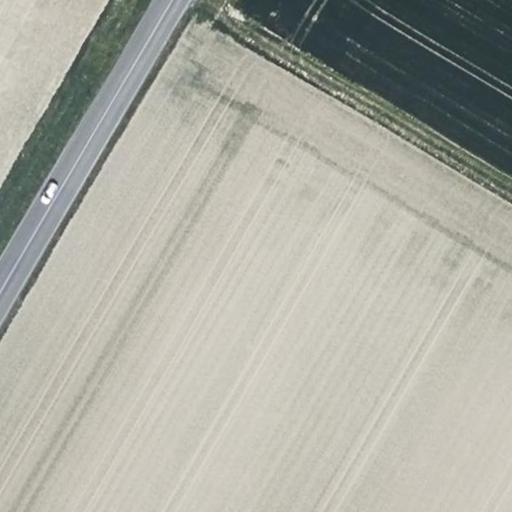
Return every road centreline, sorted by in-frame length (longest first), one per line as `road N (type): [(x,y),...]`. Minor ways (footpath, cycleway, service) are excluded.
road 1 (track): [(511,192),(192,0)]
road 2 (tertiary): [(0,299),(174,0)]
